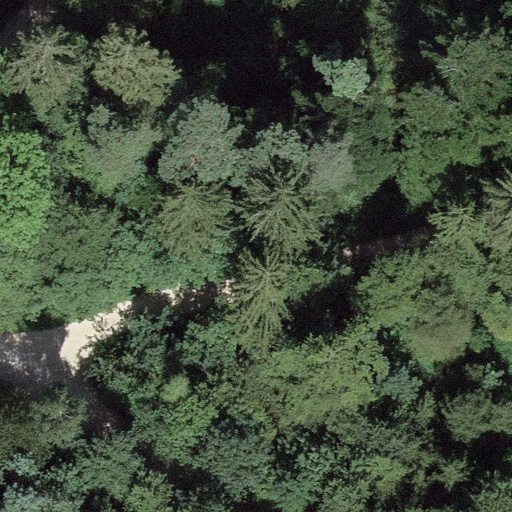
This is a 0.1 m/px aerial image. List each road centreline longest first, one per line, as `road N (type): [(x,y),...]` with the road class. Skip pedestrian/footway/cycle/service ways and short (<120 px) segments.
road 1 (track): [(0,323),(83,329),(511,209)]
road 2 (track): [(205,511),(72,400),(0,359)]
